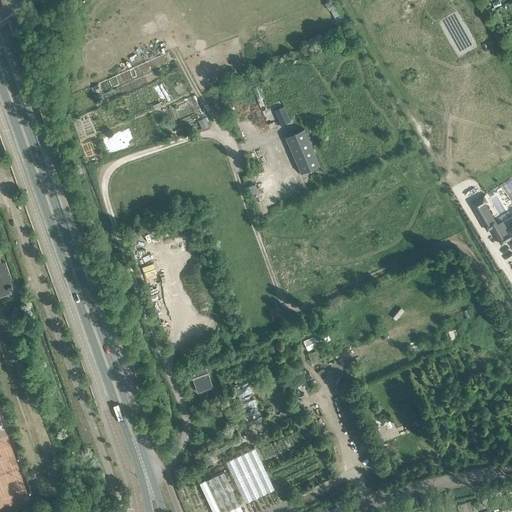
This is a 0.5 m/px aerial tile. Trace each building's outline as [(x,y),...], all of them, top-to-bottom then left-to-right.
[(151,110),(161,106),(160,102),(159,102),(158,100),(151,103),(152,105),(149,106),(151,110)] [(290,121),(284,105),(274,110),(280,126),(290,121)] [(237,123),(234,113),(229,115),(233,124),(237,123)] [(286,136),(301,173),(319,165),(304,128),(285,136),(286,136)] [(246,187),(248,195),(258,192),(255,184),(246,187)] [(511,225),(506,229),(501,221),(497,223),(485,202),(485,201),(483,197),(482,198),(482,197),(471,203),(487,230),(491,227),(501,244),(511,237),(511,238),(511,225)] [(192,217),(129,239),(147,288),(209,266),(192,217)] [(10,281),(12,280),(5,261),(1,263),(0,258),(0,296),(10,293),(9,290),(13,288),(10,281)] [(14,307),(10,318),(15,320),(19,309),(14,307)] [(316,334),(304,339),(308,349),(320,344),(316,334)] [(330,345),(308,354),(311,361),(333,352),(330,345)] [(208,371),(207,372),(206,367),(191,373),(192,377),(192,378),(193,378),(198,392),(213,387),(208,373),(209,372),(208,371)] [(249,380),(235,386),(250,423),(264,417),(249,380)] [(238,430),(242,428),(238,416),(233,418),(238,430)] [(228,464),(246,502),(272,489),(254,451),(228,464)] [(210,461),(216,458),(213,452),(207,455),(210,461)] [(213,511),(242,511),(224,472),(199,483),(213,511)]
